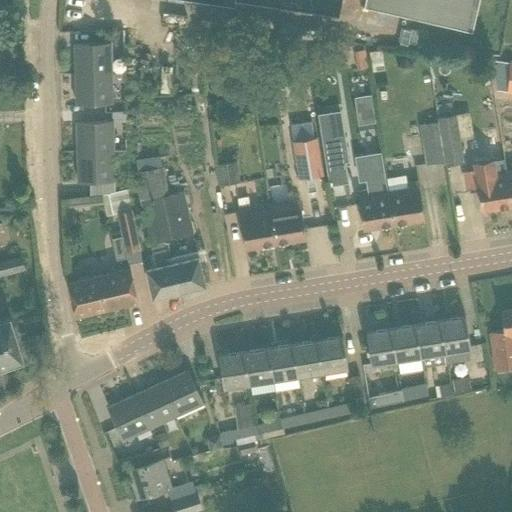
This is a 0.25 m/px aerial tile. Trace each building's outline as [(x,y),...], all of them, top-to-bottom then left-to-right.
[(249,0),(339,13),(341,0),(193,0),(235,6),(235,0),(249,0)] [(363,0),(363,3),(472,28),(478,0),(363,0)] [(288,40),(287,68),(305,68),(305,56),(303,40),(288,40)] [(74,44),(75,73),(112,72),(111,43),(74,44)] [(324,44),(306,46),(310,71),(328,68),(324,44)] [(374,71),(375,77),(384,75),(380,50),(369,51),(372,71),(374,71)] [(281,54),(258,54),(258,70),(281,70),(281,54)] [(365,54),(355,56),(357,68),(367,67),(365,54)] [(406,59),(397,67),(401,72),(407,72),(413,68),(406,59)] [(112,72),(75,73),(76,103),(112,102),(112,72)] [(229,87),(221,88),(223,98),(230,97),(229,87)] [(230,97),(231,109),(252,106),(251,95),(230,97)] [(436,121),(443,161),(444,164),(463,161),(460,140),(472,138),(468,111),(446,115),(443,95),(433,96),(437,121),(436,121)] [(343,164),(347,163),(339,111),(316,115),(328,187),(347,184),(343,164)] [(292,136),(315,134),(314,120),(291,122),(292,136)] [(76,122),(77,151),(113,150),(112,121),(76,122)] [(424,164),(443,161),(436,121),(419,124),(424,164)] [(324,174),(318,137),(293,141),(299,178),(324,174)] [(113,150),(77,151),(78,181),(114,180),(113,150)] [(215,164),(217,184),(239,181),(236,161),(215,164)] [(139,200),(150,243),(163,240),(192,233),(183,190),(167,194),(163,166),(134,171),(139,200)] [(264,182),(268,208),(269,208),(275,243),(306,238),(299,198),(287,200),(288,205),(278,207),(274,181),(281,180),(280,167),(263,170),(265,181),(264,182)] [(511,205),(505,170),(486,173),(486,168),(475,170),(481,210),(511,205)] [(407,186),(388,189),(393,224),(424,219),(418,179),(406,181),(407,186)] [(393,224),(388,189),(368,192),(367,187),(356,189),(363,229),(393,224)] [(105,215),(116,213),(120,230),(121,236),(124,251),(139,248),(126,189),(101,194),(105,215)] [(83,196),(64,198),(65,207),(83,205),(83,196)] [(269,208),(268,208),(250,211),(249,206),(238,208),(244,248),(275,243),(269,208)] [(163,240),(150,243),(155,265),(145,267),(152,298),(178,292),(171,261),(167,242),(164,242),(163,240)] [(198,255),(171,261),(178,292),(205,285),(198,255)] [(0,261),(0,276),(25,269),(21,256),(0,261)] [(67,282),(75,316),(138,301),(130,268),(67,282)] [(511,308),(500,310),(503,330),(490,332),(495,368),(511,366),(511,308)] [(0,365),(22,359),(8,314),(0,316),(0,365)] [(465,316),(439,320),(444,352),(470,348),(465,316)] [(420,355),(421,365),(445,362),(444,352),(439,320),(415,324),(420,355)] [(395,359),(420,355),(415,324),(390,328),(395,359)] [(370,363),(395,359),(390,328),(366,332),(370,363)] [(342,335),(317,339),(322,371),(347,367),(342,335)] [(317,339),(292,343),(297,375),(322,371),(317,339)] [(292,343),(267,347),(273,379),(297,375),(292,343)] [(267,347),(243,351),(248,383),(273,379),(267,347)] [(248,383),(243,351),(218,355),(223,387),(248,383)] [(187,369),(161,382),(176,415),(203,403),(187,369)] [(468,376),(452,380),(455,393),(470,389),(468,376)] [(161,382),(134,394),(149,427),(176,415),(161,382)] [(425,383),(400,388),(403,400),(427,394),(425,383)] [(451,383),(439,385),(440,396),(452,394),(451,383)] [(403,400),(400,388),(375,394),(378,405),(403,400)] [(149,427),(134,394),(107,406),(123,440),(149,427)] [(352,401),(328,407),(330,416),(353,411),(352,401)] [(328,407),(303,412),(305,421),(330,416),(328,407)] [(303,412),(280,418),(282,427),(305,421),(303,412)] [(280,418),(255,423),(257,433),(282,427),(280,418)] [(257,433),(255,423),(253,424),(253,423),(230,428),(232,438),(257,433)] [(164,433),(155,437),(159,448),(168,445),(164,433)] [(218,434),(206,437),(209,449),(221,446),(218,434)] [(254,442),(239,446),(241,453),(256,450),(254,442)] [(267,444),(259,447),(266,470),(274,467),(267,444)] [(203,451),(191,455),(193,463),(206,459),(203,451)] [(167,488),(171,501),(197,493),(196,491),(195,491),(192,479),(171,486),(162,458),(127,469),(136,498),(167,488)] [(197,493),(171,501),(174,509),(165,511),(187,511),(202,508),(197,493)]
